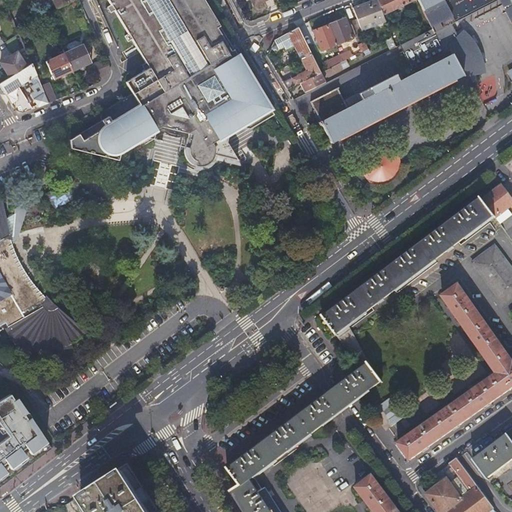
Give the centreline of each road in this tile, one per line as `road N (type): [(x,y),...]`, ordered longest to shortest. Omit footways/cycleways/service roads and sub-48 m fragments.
road 1 (residential): [(365,240),(244,40)]
road 2 (residential): [(280,321),(403,489)]
road 3 (residential): [(13,129),(111,88),(114,69),(84,0)]
road 4 (secondary): [(365,240),(511,130)]
road 5 (secondary): [(315,278),(167,378)]
road 6 (secondary): [(17,505),(146,427)]
road 7 (secondary): [(131,408),(17,505)]
road 8 (residential): [(403,489),(511,412)]
